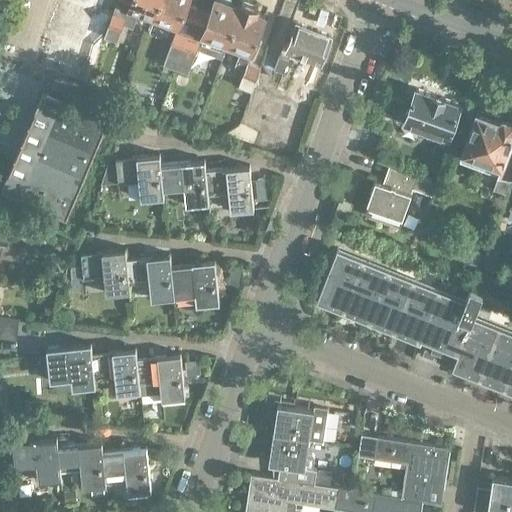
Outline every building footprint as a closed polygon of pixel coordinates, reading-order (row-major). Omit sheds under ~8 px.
[(86,83),(105,33),(111,14),(101,10),(104,0),(54,0),(31,63),(86,83)] [(111,14),(105,33),(118,38),(124,22),(134,25),(140,9),(155,14),(159,0),(117,0),(114,10),(113,10),(111,14)] [(159,0),(155,14),(179,23),(188,0),(159,0)] [(176,67),(189,72),(197,48),(222,56),(225,47),(226,47),(241,4),(231,0),(214,0),(201,38),(189,34),(176,67)] [(241,4),(226,47),(240,52),(236,63),(245,66),(239,83),(252,87),(260,65),(248,60),(266,13),(257,9),(259,6),(243,0),(241,4)] [(296,20),(286,47),(321,60),(331,33),(296,20)] [(164,63),(176,67),(189,34),(176,29),(164,63)] [(265,95),(255,91),(245,118),(265,125),(274,98),(289,58),(279,55),(274,68),(265,95)] [(415,85),(403,118),(448,135),(460,102),(415,85)] [(43,89),(1,188),(16,194),(9,210),(24,217),(31,201),(66,216),(103,129),(107,131),(112,119),(43,89)] [(455,170),(456,170),(463,173),(472,149),(486,154),(483,163),(500,169),(493,187),(506,192),(511,174),(511,115),(504,112),(500,116),(477,108),(455,170)] [(377,159),(393,165),(399,167),(404,153),(381,145),(377,159)] [(107,163),(102,182),(139,179),(141,197),(164,194),(164,186),(161,161),(160,151),(115,156),(116,163),(107,163)] [(205,157),(161,161),(164,186),(184,184),(186,202),(209,200),(208,192),(206,167),(205,157)] [(249,163),(206,167),(208,192),(229,190),(230,208),(253,205),(249,163)] [(372,206),(370,215),(400,225),(413,186),(434,193),(439,181),(399,167),(393,165),(387,183),(375,179),(366,204),(372,206)] [(258,175),(258,195),(267,195),(268,175),(258,175)] [(431,200),(422,224),(435,228),(443,205),(431,200)] [(467,296),(450,289),(338,244),(318,294),(333,300),(334,297),(344,300),(341,307),(343,308),(345,301),(355,305),(354,309),(384,321),(385,317),(395,321),(393,328),(394,328),(397,322),(407,326),(405,329),(421,336),(424,329),(436,334),(431,348),(454,358),(459,346),(474,312),(484,289),(472,284),(467,296)] [(482,252),(466,246),(461,259),(477,265),(482,252)] [(125,247),(81,251),(83,276),(104,274),(106,291),(130,289),(129,281),(126,256),(125,247)] [(170,252),(126,256),(129,281),(149,279),(151,297),(174,294),(174,286),(171,261),(170,252)] [(214,257),(171,261),(174,286),(174,294),(194,293),(195,302),(218,299),(214,257)] [(501,279),(478,270),(473,282),(496,291),(501,279)] [(53,287),(39,283),(35,300),(49,303),(53,287)] [(0,312),(0,336),(15,338),(18,315),(0,312)] [(511,327),(474,312),(454,358),(453,361),(469,368),(470,364),(480,368),(477,374),(479,375),(481,368),(491,372),(490,376),(511,384),(511,327)] [(46,345),(46,347),(50,386),(71,384),(72,385),(95,383),(94,375),(91,351),(90,340),(46,345)] [(135,346),(91,351),(94,375),(114,373),(116,391),(140,388),(139,380),(136,356),(135,346)] [(181,351),(136,356),(139,380),(159,378),(161,396),(185,393),(181,351)] [(198,359),(186,360),(187,373),(200,372),(198,359)] [(277,401),(272,431),(308,436),(310,422),(325,425),(327,411),(326,411),(326,409),(277,401)] [(308,436),(272,431),(268,459),(280,461),(277,475),(315,481),(317,467),(313,467),(314,455),(312,453),(306,452),(308,436)] [(358,453),(373,456),(377,433),(370,432),(362,431),(359,445),(358,453)] [(377,433),(373,456),(406,461),(401,494),(423,497),(441,500),(443,488),(450,444),(377,433)] [(60,439),(6,445),(9,471),(19,470),(18,469),(40,467),(41,484),(64,482),(61,449),(60,439)] [(105,445),(61,449),(64,482),(65,482),(64,474),(84,472),(86,490),(109,487),(106,455),(105,445)] [(150,450),(106,455),(109,487),(110,487),(109,479),(129,477),(130,495),(154,493),(150,450)] [(277,475),(250,471),(243,511),(298,511),(300,507),(294,506),(295,499),(336,506),(339,484),(315,481),(277,475)] [(498,511),(511,511),(511,476),(492,474),(491,485),(476,483),(472,508),(498,511)] [(339,484),(336,506),(375,511),(420,511),(423,497),(401,494),(353,487),(339,484)]
